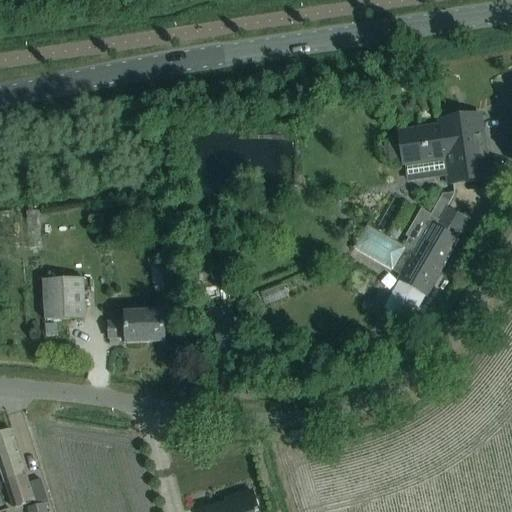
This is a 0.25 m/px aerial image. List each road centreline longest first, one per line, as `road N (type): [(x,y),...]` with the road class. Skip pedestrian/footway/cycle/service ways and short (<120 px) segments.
road 1 (residential): [(0,387),(237,419),(320,415),(384,393),(426,367),(474,309),(511,243)]
road 2 (tertiary): [(0,95),(511,11)]
